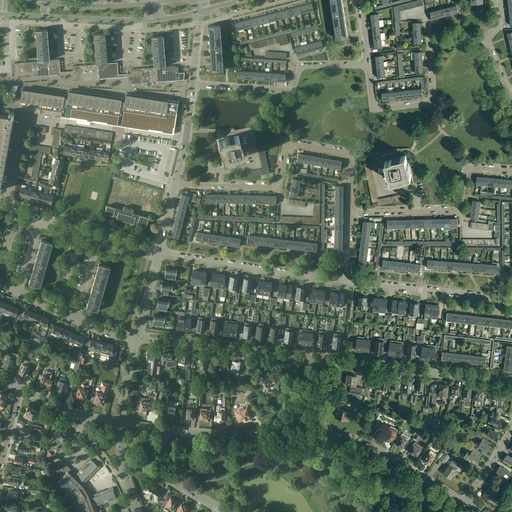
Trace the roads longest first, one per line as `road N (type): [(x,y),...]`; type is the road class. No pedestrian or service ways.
road 1 (residential): [(349,213),(350,154),(288,143),(278,187),(174,185)]
road 2 (unclassified): [(7,208),(26,117),(185,139)]
road 3 (residential): [(367,64),(372,109),(433,102),(430,44),(485,39)]
road 4 (residential): [(337,362),(135,338)]
road 5 (residential): [(511,171),(465,167),(459,210),(349,213)]
road 6 (residential): [(191,85),(291,91),(299,65),(367,64)]
road 7 (residential): [(349,282),(157,251)]
road 8 (residential): [(511,382),(337,362)]
road 9 (residential): [(327,434),(163,431)]
road 10 (residential): [(511,300),(349,282)]
road 11 (residential): [(463,504),(366,444),(327,434)]
